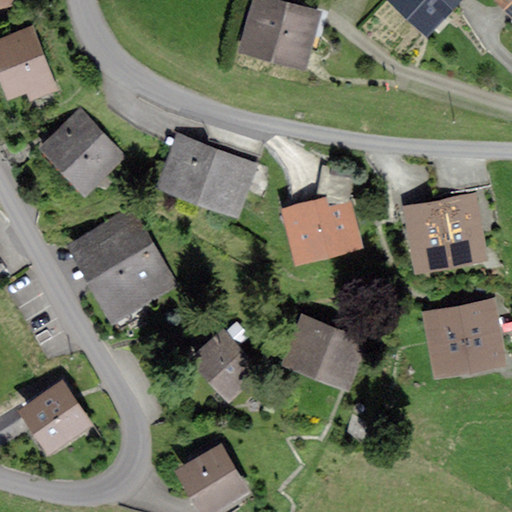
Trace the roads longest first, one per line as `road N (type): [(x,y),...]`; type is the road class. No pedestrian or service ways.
road 1 (unclassified): [(0,479),(52,494),(117,487),(133,467),(138,437),(131,407),(0,183)]
road 2 (residential): [(261,125),(391,143),(511,148)]
road 3 (unclassified): [(83,0),(93,30),(144,83),(261,125)]
